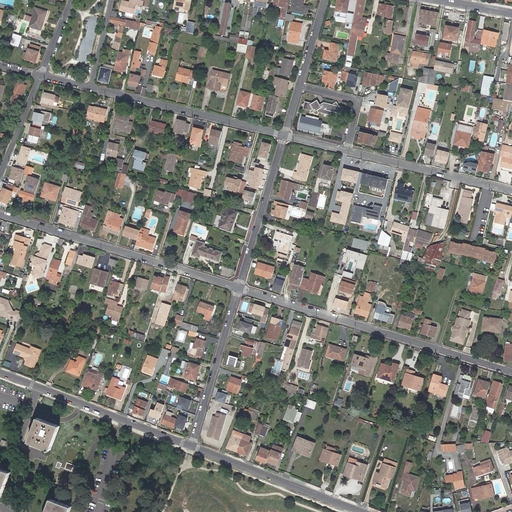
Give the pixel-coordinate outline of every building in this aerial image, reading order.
[(185,0),(175,0),(174,6),(184,8),(185,0)] [(258,4),(267,5),(267,0),(255,0),(253,16),(257,17),(258,13),(257,13),(259,6),(258,6),(258,4)] [(287,13),(288,7),(287,7),(288,0),(274,0),(274,5),(281,6),(280,12),(283,12),(282,16),(284,16),(286,17),(287,13)] [(303,5),(303,0),(294,0),(293,10),(308,12),(308,6),(303,5)] [(348,12),(349,0),(338,0),(336,10),(335,14),(346,17),(347,12),(348,12)] [(356,0),(353,18),(353,22),(354,23),(352,34),(357,35),(364,36),(367,21),(361,20),(362,17),(364,0),(356,0)] [(134,13),(136,3),(131,2),(122,1),(121,10),(134,13)] [(378,14),(392,17),(394,5),(389,5),(390,2),(387,1),(386,4),(380,3),(378,14)] [(225,35),(231,4),(225,3),(220,34),(225,35)] [(46,11),(35,7),(32,17),(25,15),(24,19),(30,21),(29,25),(41,29),(46,11)] [(437,25),(439,12),(421,9),(419,21),(437,25)] [(111,17),(110,21),(122,24),(120,34),(116,33),(116,36),(115,40),(117,41),(115,47),(120,48),(125,26),(126,21),(111,17)] [(127,19),(126,21),(125,26),(140,29),(142,22),(140,22),(127,19)] [(195,21),(188,20),(186,32),(193,33),(195,21)] [(467,38),(466,38),(465,45),(480,47),(481,40),(472,38),(475,21),(470,20),(467,38)] [(299,39),(302,23),(292,22),(288,40),(298,42),(298,38),(299,39)] [(504,22),(501,40),(506,41),(509,22),(504,22)] [(447,25),(445,37),(457,39),(459,27),(447,25)] [(215,31),(202,29),(200,35),(214,38),(215,35),(215,31)] [(496,45),(499,33),(484,30),(482,43),(488,44),(496,45)] [(21,35),(14,33),(11,44),(18,46),(21,35)] [(415,43),(428,46),(430,36),(416,33),(415,43)] [(239,36),(230,34),(229,38),(229,41),(238,43),(239,36)] [(402,55),(404,43),(403,43),(404,37),(394,35),(391,53),(387,52),(386,61),(389,61),(398,63),(399,54),(402,55)] [(354,50),(356,40),(350,39),(348,49),(354,50)] [(325,50),(325,54),(337,56),(340,44),(332,42),(330,51),(328,50),(325,50)] [(442,42),(441,53),(453,54),(454,43),(442,42)] [(246,53),(248,45),(247,45),(245,44),(241,43),(239,51),(246,53)] [(27,53),(26,56),(26,59),(36,62),(39,52),(38,52),(40,47),(31,44),(30,49),(28,49),(27,53)] [(119,52),(115,69),(121,71),(121,69),(126,70),(130,54),(130,50),(124,49),(123,52),(119,52)] [(425,63),(427,54),(422,53),(422,50),(418,50),(418,52),(413,51),(411,66),(417,67),(418,61),(425,63)] [(141,55),(134,54),(131,65),(139,67),(141,58),(141,55)] [(276,72),(280,73),(289,75),(293,60),(283,58),(281,68),(277,67),(276,72)] [(455,64),(436,60),(434,70),(437,70),(452,74),(455,64)] [(109,82),(112,68),(115,69),(115,65),(111,65),(110,68),(105,66),(106,63),(104,63),(103,66),(101,66),(98,80),(109,82)] [(165,67),(155,65),(153,73),(164,76),(165,67)] [(194,71),(179,67),(176,79),(188,82),(190,74),(193,75),(194,71)] [(430,69),(430,68),(424,67),(423,75),(419,76),(418,81),(419,81),(421,81),(427,83),(430,69)] [(430,69),(427,83),(434,84),(437,70),(434,70),(430,69)] [(209,84),(219,86),(220,82),(223,82),(227,83),(229,73),(213,70),(213,71),(209,84)] [(330,82),(328,88),(333,90),(337,74),(324,70),(322,78),(323,78),(322,80),(325,81),(326,81),(327,82),(330,82)] [(349,71),(343,70),(341,79),(347,80),(349,71)] [(364,82),(371,83),(371,82),(376,83),(376,81),(377,79),(383,80),(384,76),(366,72),(364,82)] [(352,73),(349,84),(359,87),(362,75),(352,73)] [(129,83),(138,85),(139,77),(131,75),(129,83)] [(289,81),(274,77),(272,83),(277,85),(274,95),(286,98),(289,84),(288,84),(289,81)] [(392,79),(391,90),(399,91),(400,80),(392,79)] [(427,83),(421,81),(419,91),(426,92),(427,87),(437,89),(438,85),(434,84),(427,83)] [(11,104),(16,106),(20,97),(18,96),(19,93),(21,94),(25,85),(17,82),(12,94),(13,94),(12,98),(13,99),(11,104)] [(413,90),(401,88),(397,106),(393,105),(390,117),(397,118),(399,111),(400,111),(399,115),(407,117),(413,90)] [(244,103),(248,104),(250,93),(241,90),(237,104),(243,105),(244,103)] [(43,103),(42,106),(53,109),(54,105),(55,102),(57,102),(59,101),(60,98),(59,97),(56,96),(56,95),(45,92),(42,102),(43,103)] [(376,101),(378,101),(378,106),(385,107),(387,96),(378,94),(376,101)] [(261,110),(264,97),(257,95),(254,95),(253,99),(251,107),(261,110)] [(511,105),(511,100),(494,97),(492,107),(510,111),(511,109),(511,105)] [(270,98),(266,115),(274,117),(277,103),(277,102),(277,100),(270,98)] [(316,104),(315,102),(312,103),(305,101),(303,109),(311,111),(313,109),(314,111),(316,110),(318,112),(321,113),(322,114),(323,114),(330,115),(332,119),(336,117),(341,118),(341,115),(344,113),(342,111),(343,107),(339,106),(336,102),(332,104),(324,102),(319,105),(318,102),(316,104)] [(91,106),(89,113),(88,117),(104,121),(107,110),(95,107),(91,106)] [(416,131),(416,133),(420,134),(421,132),(425,133),(430,109),(418,106),(413,130),(416,131)] [(372,108),(369,120),(370,120),(378,122),(378,125),(380,126),(381,122),(383,111),(372,108)] [(33,124),(42,126),(43,121),(50,122),(52,113),(42,111),(41,114),(35,112),(34,116),(35,116),(34,120),(33,124)] [(128,120),(129,115),(117,112),(115,124),(120,125),(118,130),(128,132),(129,127),(131,128),(132,121),(128,120)] [(320,120),(320,118),(308,115),(307,117),(303,116),(300,128),(321,134),(321,131),(330,133),(332,126),(323,123),(324,121),(320,120)] [(187,121),(176,119),(173,133),(183,135),(184,132),(188,133),(190,124),(186,123),(187,121)] [(152,121),(150,131),(164,134),(166,124),(152,121)] [(484,137),(487,124),(482,123),(477,121),(476,125),(474,125),(473,128),(476,129),(475,131),(480,132),(479,136),(484,137)] [(464,144),(463,146),(468,147),(471,133),(472,126),(458,123),(456,130),(455,136),(457,136),(456,142),(464,144)] [(40,137),(42,126),(33,124),(33,127),(32,131),(30,131),(29,135),(27,142),(38,144),(40,137)] [(73,133),(80,135),(81,128),(74,126),(73,133)] [(203,129),(193,127),(189,143),(199,145),(203,129)] [(219,144),(222,132),(212,129),(209,141),(219,144)] [(359,141),(372,144),(373,141),(376,142),(378,136),(361,132),(359,141)] [(391,132),(389,141),(400,143),(403,134),(391,132)] [(454,143),(463,146),(464,144),(456,142),(457,136),(455,136),(453,143),(454,143)] [(233,144),(232,149),(229,159),(241,162),(243,155),(248,156),(250,148),(245,146),(244,147),(240,146),(239,145),(240,143),(234,142),(233,144)] [(270,144),(262,142),(259,156),(267,158),(270,144)] [(424,154),(433,156),(436,144),(427,142),(424,154)] [(125,154),(127,145),(121,143),(119,153),(125,154)] [(511,147),(502,145),(501,152),(500,152),(505,153),(504,156),(503,156),(502,164),(508,165),(507,167),(511,168),(511,166),(511,147)] [(31,148),(22,146),(17,162),(26,165),(31,148)] [(146,152),(135,149),(133,156),(136,157),(133,167),(143,170),(146,162),(142,161),(142,159),(144,159),(144,157),(146,158),(148,153),(145,153),(146,152)] [(435,160),(447,163),(449,152),(438,149),(435,160)] [(178,155),(168,152),(164,170),(174,172),(178,155)] [(313,156),(302,153),(297,171),(294,170),(293,176),(306,180),(313,156)] [(481,156),(478,169),(486,171),(489,157),(484,156),(484,157),(481,156)] [(331,180),(335,167),(325,165),(322,178),(331,180)] [(24,173),(25,169),(13,166),(10,178),(21,181),(24,173)] [(32,168),(26,166),(25,169),(24,173),(30,175),(32,168)] [(263,169),(256,167),(255,171),(250,170),(247,181),(252,182),(251,186),(258,188),(263,169)] [(194,168),(193,168),(191,173),(188,185),(194,186),(198,169),(197,169),(194,168)] [(359,172),(344,168),(341,179),(357,183),(359,172)] [(203,175),(203,171),(199,169),(198,169),(194,186),(200,188),(203,175)] [(389,179),(363,172),(360,184),(386,190),(389,179)] [(241,180),(238,179),(236,180),(233,179),(232,177),(227,176),(225,183),(231,185),(230,190),(238,192),(241,181),(241,180)] [(294,182),(282,179),(280,184),(281,185),(279,192),(277,192),(276,195),(289,199),(292,188),(294,182)] [(241,181),(238,192),(243,193),(246,182),(241,181)] [(49,196),(48,199),(56,201),(60,188),(46,184),(43,195),(49,196)] [(414,192),(404,189),(405,185),(399,184),(396,198),(411,202),(414,192)] [(81,193),(65,187),(62,200),(67,201),(66,202),(77,206),(81,193)] [(12,191),(4,188),(0,196),(0,199),(7,203),(12,191)] [(212,196),(213,190),(206,188),(204,194),(212,196)] [(257,201),(260,193),(246,188),(244,197),(257,201)] [(468,219),(473,199),(471,198),(472,193),(473,191),(465,189),(465,191),(464,191),(459,212),(462,213),(461,216),(461,217),(468,219)] [(30,192),(26,190),(25,192),(22,191),(20,196),(24,197),(23,199),(28,201),(29,198),(33,200),(36,191),(31,190),(30,192)] [(169,200),(172,192),(166,191),(166,192),(158,190),(155,199),(164,202),(164,201),(169,202),(169,200)] [(195,193),(187,191),(184,200),(192,203),(195,193)] [(345,193),(338,192),(336,200),(343,202),(340,215),(332,213),(330,221),(345,224),(352,194),(345,192),(345,193)] [(426,223),(432,225),(444,228),(449,210),(441,208),(443,199),(433,197),(430,209),(426,223)] [(284,203),(275,200),(274,203),(277,204),(275,210),(274,209),(273,214),(285,218),(288,207),(283,206),(284,203)] [(306,209),(308,202),(301,200),(299,207),(306,209)] [(511,218),(511,212),(511,206),(496,203),(493,214),(497,215),(495,222),(504,224),(505,217),(511,218)] [(382,207),(375,205),(374,210),(354,205),(351,221),(361,223),(363,217),(379,221),(382,207)] [(86,215),(92,217),(93,212),(89,210),(90,207),(87,206),(85,213),(86,214),(86,215)] [(63,207),(63,208),(59,221),(74,226),(78,211),(65,207),(63,207)] [(232,230),(238,211),(227,209),(221,227),(232,230)] [(104,225),(120,230),(121,225),(123,217),(112,214),(113,212),(109,211),(104,225)] [(181,215),(179,215),(174,231),(184,234),(190,214),(182,211),(181,215)] [(81,225),(95,230),(98,219),(92,217),(86,215),(86,214),(85,213),(81,225)] [(407,236),(410,228),(394,222),(391,231),(407,236)] [(140,230),(126,225),(123,236),(137,241),(139,233),(140,230)] [(139,233),(137,241),(136,243),(140,244),(139,245),(145,247),(145,246),(147,247),(147,248),(153,250),(156,238),(150,236),(150,238),(148,238),(149,235),(149,233),(150,230),(141,227),(140,230),(139,233)] [(413,248),(408,246),(410,240),(414,242),(415,239),(418,230),(410,228),(407,236),(403,250),(411,253),(413,248)] [(382,230),(380,237),(378,244),(386,246),(387,246),(390,237),(382,230)] [(432,235),(418,230),(415,239),(418,240),(417,242),(424,244),(424,241),(430,243),(432,235)] [(287,255),(293,235),(276,231),(273,242),(279,243),(277,252),(287,255)] [(17,257),(15,256),(12,263),(21,266),(30,239),(16,235),(14,241),(15,241),(18,242),(16,249),(17,249),(21,250),(20,254),(18,254),(17,257)] [(351,247),(366,251),(368,245),(368,242),(354,238),(351,247)] [(205,242),(198,240),(192,254),(200,257),(201,254),(220,260),(222,252),(204,245),(205,242)] [(462,244),(451,241),(449,252),(454,253),(460,254),(460,253),(466,255),(472,256),(477,257),(484,259),(483,260),(489,262),(495,263),(497,252),(485,249),(485,248),(463,243),(462,244)] [(440,263),(446,242),(429,246),(422,258),(440,263)] [(34,261),(37,267),(34,268),(34,271),(35,275),(39,276),(42,275),(51,245),(45,243),(42,244),(40,252),(39,252),(36,253),(34,261)] [(365,269),(369,254),(347,248),(343,261),(348,263),(350,257),(359,260),(357,267),(365,269)] [(78,263),(92,267),(95,258),(84,254),(84,257),(80,255),(78,263)] [(440,263),(422,258),(418,257),(417,261),(424,263),(435,266),(440,263)] [(61,262),(52,259),(47,276),(50,277),(50,279),(59,282),(61,275),(57,273),(61,262)] [(255,273),(265,276),(265,275),(271,277),(274,267),(258,263),(255,273)] [(299,285),(305,267),(294,264),(289,282),(299,285)] [(354,277),(355,267),(346,266),(345,276),(354,277)] [(95,268),(91,282),(105,287),(109,273),(95,268)] [(322,277),(323,275),(311,272),(309,280),(304,278),(301,287),(318,292),(320,283),(322,277)] [(474,273),(473,278),(470,289),(481,293),(485,281),(486,276),(474,273)] [(151,288),(160,291),(160,290),(164,276),(162,275),(160,278),(155,276),(151,288)] [(169,277),(165,276),(164,276),(160,290),(165,292),(169,277)] [(115,293),(116,294),(119,283),(114,281),(115,278),(113,277),(108,294),(114,296),(115,293)] [(138,277),(135,285),(146,289),(148,280),(138,277)] [(289,280),(277,277),(274,288),(286,291),(289,280)] [(496,287),(502,289),(504,279),(498,277),(496,286),(495,286),(492,298),(496,299),(498,291),(495,291),(496,290),(496,287)] [(344,279),(341,288),(346,289),(346,291),(352,293),(354,285),(355,282),(350,280),(344,279)] [(371,283),(368,290),(373,291),(375,292),(378,285),(375,284),(371,283)] [(177,284),(173,297),(183,301),(187,287),(177,284)] [(359,314),(367,316),(371,305),(367,304),(370,294),(365,293),(364,297),(360,296),(356,311),(359,312),(359,314)] [(12,310),(8,300),(0,297),(0,307),(1,308),(2,310),(1,314),(18,320),(22,312),(17,311),(16,312),(12,311),(12,310)] [(118,300),(107,297),(104,303),(109,305),(107,311),(114,313),(117,304),(118,300)] [(349,302),(336,297),(333,306),(346,310),(349,302)] [(172,305),(162,302),(155,323),(165,326),(172,305)] [(213,307),(200,302),(197,311),(206,314),(205,318),(209,320),(213,307)] [(123,306),(117,304),(114,313),(112,317),(118,319),(123,306)] [(261,320),(266,322),(269,309),(264,308),(265,307),(254,304),(252,312),(262,315),(261,320)] [(379,307),(376,318),(387,322),(391,311),(379,307)] [(468,320),(471,312),(462,309),(459,318),(458,318),(456,324),(455,324),(452,326),(452,328),(453,331),(451,336),(461,339),(463,335),(465,335),(467,330),(464,330),(466,326),(468,327),(470,321),(468,320)] [(402,315),(398,325),(409,329),(414,314),(408,313),(404,312),(403,315),(402,315)] [(240,321),(238,329),(250,333),(253,325),(251,324),(252,320),(245,318),(244,322),(240,321)] [(271,327),(270,327),(267,337),(277,340),(282,321),(274,318),(271,327)] [(503,319),(485,318),(484,328),(492,329),(492,331),(501,332),(503,319)] [(426,319),(421,333),(434,337),(436,328),(430,325),(431,321),(426,319)] [(180,327),(196,332),(198,326),(182,321),(181,325),(180,327)] [(312,331),(310,336),(321,339),(322,336),(325,337),(328,328),(318,325),(317,329),(315,332),(312,331)] [(295,346),(300,331),(292,329),(291,332),(290,335),(288,334),(284,345),(290,347),(290,345),(295,346)] [(192,353),(200,356),(201,356),(206,341),(197,338),(193,350),(189,349),(188,352),(192,353)] [(265,343),(259,342),(256,354),(258,355),(257,358),(260,359),(262,353),(265,343)] [(31,348),(17,343),(14,352),(24,356),(27,357),(26,360),(26,361),(34,365),(39,352),(31,348)] [(243,350),(242,355),(250,357),(252,349),(244,347),(240,345),(239,349),(243,350)] [(343,361),(346,350),(330,345),(326,356),(343,361)] [(168,357),(171,350),(162,347),(160,354),(168,357)] [(309,361),(312,351),(302,348),(297,365),(308,369),(310,362),(309,361)] [(176,358),(178,353),(172,350),(163,374),(169,376),(171,371),(169,370),(173,357),(176,358)] [(239,367),(243,357),(233,354),(230,364),(239,367)] [(66,370),(78,375),(85,358),(79,355),(76,361),(70,359),(66,370)] [(153,367),(154,367),(157,358),(148,355),(142,370),(151,373),(153,367)] [(368,359),(356,355),(353,365),(361,368),(364,369),(362,374),(369,376),(374,358),(369,357),(368,359)] [(195,379),(200,366),(190,362),(190,363),(187,362),(185,368),(188,369),(186,376),(195,379)] [(393,367),(382,364),(378,377),(394,382),(399,365),(394,364),(393,367)] [(85,371),(81,384),(97,389),(101,376),(103,373),(87,367),(85,371)] [(414,371),(408,370),(404,385),(419,389),(423,378),(413,375),(414,371)] [(444,395),(447,385),(440,383),(441,377),(434,374),(429,390),(444,395)] [(461,383),(458,382),(456,390),(470,395),(472,387),(469,386),(472,377),(464,375),(461,383)] [(187,383),(175,379),(171,377),(169,385),(175,387),(184,391),(187,383)] [(237,393),(242,380),(240,379),(233,377),(231,381),(230,381),(227,389),(237,393)] [(486,397),(490,382),(479,379),(474,394),(486,397)] [(498,394),(500,394),(503,383),(494,380),(487,405),(496,408),(499,396),(498,396),(498,394)] [(159,382),(157,387),(165,390),(167,385),(159,382)] [(104,385),(102,391),(120,398),(125,387),(121,386),(120,388),(118,388),(110,385),(109,387),(104,385)] [(220,390),(216,399),(229,403),(232,394),(220,390)] [(178,407),(192,411),(195,399),(181,396),(178,407)] [(138,399),(133,411),(142,415),(147,402),(138,399)] [(316,401),(310,399),(307,406),(313,408),(316,401)] [(295,410),(287,407),(283,419),(292,423),(297,411),(295,410)] [(259,411),(253,409),(252,411),(250,417),(255,419),(259,411)] [(167,410),(165,415),(162,423),(177,428),(180,420),(171,417),(173,412),(167,410)] [(212,418),(207,438),(218,442),(225,418),(216,415),(215,419),(212,418)] [(25,441),(50,451),(59,428),(34,418),(25,441)] [(260,434),(264,423),(262,423),(262,424),(258,423),(255,432),(260,434)] [(264,423),(260,434),(265,436),(269,425),(267,425),(264,423)] [(233,447),(238,449),(242,439),(236,437),(238,432),(234,430),(227,447),(232,449),(233,447)] [(489,443),(492,433),(485,431),(481,443),(489,443)] [(243,451),(242,453),(247,455),(251,443),(249,442),(250,437),(243,434),(242,439),(238,449),(243,451)] [(302,454),(310,457),(315,443),(300,437),(295,450),(302,452),(302,454)] [(456,446),(458,453),(464,451),(463,444),(455,444),(456,446)] [(273,445),(271,450),(270,451),(269,455),(266,461),(276,465),(280,454),(282,448),(273,445)] [(72,469),(80,451),(68,446),(61,465),(62,465),(63,463),(65,464),(64,466),(72,469)] [(257,459),(266,462),(266,461),(269,455),(264,453),(266,450),(260,447),(259,451),(257,459)] [(33,448),(30,455),(45,460),(48,453),(33,448)] [(506,448),(499,450),(498,452),(501,462),(508,465),(511,463),(511,452),(509,453),(508,449),(506,448)] [(332,462),(331,463),(336,465),(340,455),(334,453),(326,450),(324,450),(321,458),(332,462)] [(350,457),(348,463),(356,466),(357,462),(358,460),(350,457)] [(490,459),(480,462),(481,465),(473,468),(476,475),(494,469),(490,459)] [(348,463),(344,474),(352,477),(353,474),(360,477),(364,465),(357,462),(356,466),(348,463)] [(376,483),(382,485),(382,484),(386,474),(389,475),(391,476),(394,466),(382,462),(379,472),(376,470),(372,481),(376,483)] [(402,492),(409,495),(411,488),(415,489),(419,477),(408,473),(411,463),(407,462),(402,479),(405,480),(402,492)] [(464,486),(462,473),(453,475),(455,487),(464,486)] [(485,485),(471,488),(473,496),(477,496),(477,497),(478,499),(483,498),(483,496),(493,494),(490,484),(485,485)] [(85,487),(81,499),(89,502),(94,490),(85,487)] [(66,511),(70,502),(50,494),(42,511),(66,511)] [(471,511),(469,502),(459,504),(460,511),(471,511)]
